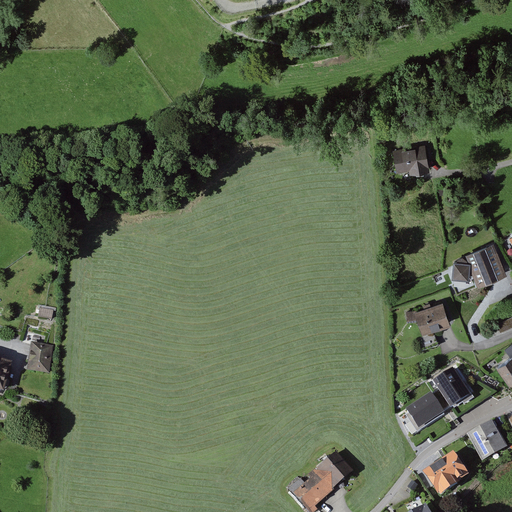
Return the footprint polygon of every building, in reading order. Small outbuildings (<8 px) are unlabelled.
[(424,145),(392,150),(395,173),(428,168),(424,145)] [(465,262),(451,259),(447,279),(466,282),(468,270),(476,286),(506,272),(492,241),(462,254),(465,262)] [(449,324),(441,302),(413,312),(421,334),(449,324)] [(42,306),(39,316),(53,319),(56,309),(42,306)] [(511,318),(499,322),(501,329),(511,326),(511,318)] [(54,346),(31,342),(26,372),(49,375),(54,346)] [(511,355),(494,367),(506,384),(511,380),(511,355)] [(455,370),(434,383),(452,411),(473,397),(455,370)] [(443,418),(430,397),(406,413),(419,433),(443,418)] [(491,422),(465,436),(479,463),(505,450),(491,422)] [(351,474),(333,453),(305,477),(309,482),(294,495),(308,511),(351,474)] [(451,453),(419,473),(433,497),(465,477),(451,453)] [(431,511),(426,503),(409,511),(431,511)]
